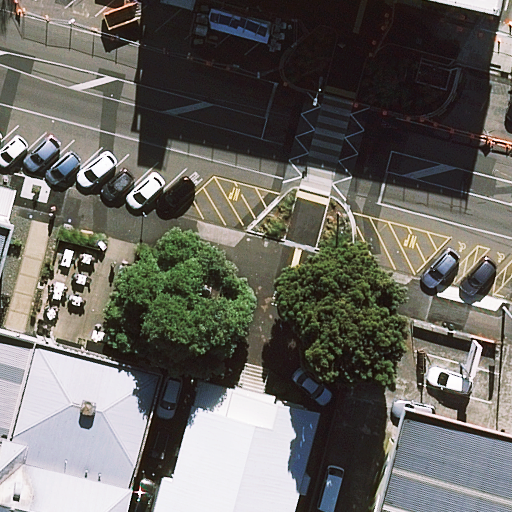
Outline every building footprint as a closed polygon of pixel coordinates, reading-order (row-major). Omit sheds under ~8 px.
[(433,0),(486,11),(488,0),(433,0)] [(0,252),(9,218),(0,215),(0,252)] [(111,511),(152,357),(0,317),(0,511),(111,511)] [(290,511),(318,408),(197,376),(169,476),(160,474),(150,511),(290,511)] [(511,511),(511,407),(402,379),(367,511),(511,511)]
